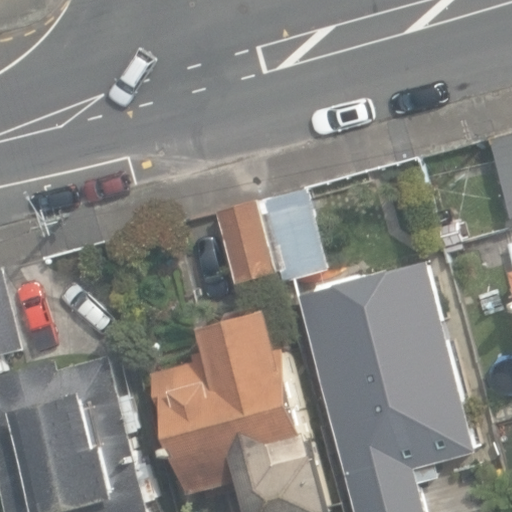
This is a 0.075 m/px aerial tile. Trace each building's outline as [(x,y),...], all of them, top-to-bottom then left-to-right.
[(511,132),(498,136),(511,190),(511,132)] [(315,186),(266,198),(285,271),(290,270),(292,279),(337,267),(315,186)] [(285,271),(266,198),(225,209),(244,282),(285,271)] [(309,292),(367,511),(438,511),(430,481),(450,476),(445,459),(487,448),(436,259),(309,292)] [(10,349),(31,344),(10,264),(0,266),(0,371),(15,367),(10,349)] [(286,337),(275,299),(207,317),(215,347),(155,363),(170,414),(176,413),(196,484),(247,470),(258,511),(315,511),(340,505),(316,422),(321,421),(297,334),(286,337)] [(0,388),(0,445),(19,511),(161,511),(157,498),(169,495),(159,458),(149,461),(118,353),(69,367),(66,357),(0,375),(0,380),(2,387),(0,388)]
